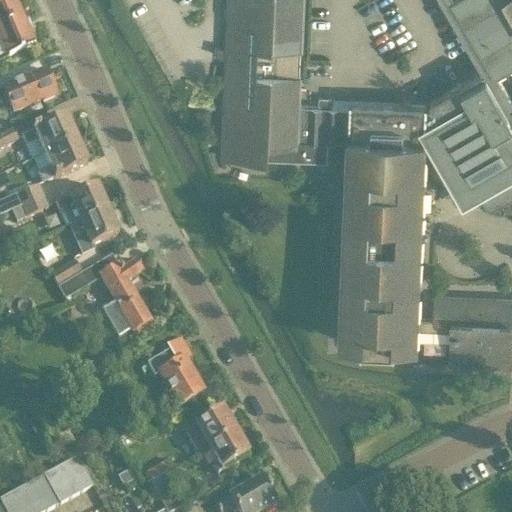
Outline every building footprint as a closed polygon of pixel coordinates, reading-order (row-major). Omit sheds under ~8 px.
[(0,36),(9,57),(34,46),(13,0),(10,0),(0,4),(0,36)] [(299,106),(303,0),(228,0),(222,157),(327,161),(328,141),(348,142),(340,342),(361,342),(361,349),(395,350),(396,344),(417,345),(418,330),(451,331),(450,364),(511,366),(511,342),(511,298),(435,295),(434,319),(417,318),(425,139),(462,209),(484,196),(490,206),(511,193),(511,0),(443,0),(484,70),(430,101),(432,104),(427,107),(427,103),(425,103),(425,104),(352,101),(352,100),(350,100),(349,108),(329,107),(330,105),(331,103),(331,99),(318,98),(318,103),(319,105),(319,107),(299,106)] [(45,70),(1,89),(12,114),(42,101),(43,103),(54,97),(53,95),(56,94),(45,70)] [(48,155),(76,142),(65,118),(22,139),(32,162),(43,157),(48,155)] [(0,152),(18,143),(11,131),(0,136),(0,152)] [(76,142),(48,155),(43,157),(49,171),(38,176),(42,186),(87,166),(76,142)] [(11,214),(43,199),(38,187),(0,204),(0,218),(11,213),(11,214)] [(107,212),(97,189),(55,206),(66,230),(69,229),(107,212)] [(43,199),(11,214),(16,225),(48,210),(43,199)] [(117,236),(107,212),(69,229),(82,259),(94,253),(92,247),(117,236)] [(74,262),(50,276),(58,289),(81,274),(74,262)] [(125,263),(100,278),(115,305),(101,313),(117,340),(131,332),(133,334),(134,333),(137,338),(150,330),(147,325),(150,324),(126,284),(141,275),(134,265),(128,268),(125,263)] [(93,269),(57,290),(65,303),(101,281),(93,269)] [(148,370),(155,383),(161,380),(178,409),(203,394),(184,362),(189,359),(180,343),(167,350),(171,357),(148,370)] [(207,451),(234,435),(221,412),(184,434),(197,456),(206,450),(207,451)] [(234,435),(207,451),(214,464),(209,467),(215,477),(248,457),(234,435)] [(81,495),(92,489),(76,460),(65,466),(81,495)] [(164,476),(174,470),(169,461),(158,467),(164,476)] [(81,495),(65,466),(54,473),(70,501),(81,495)] [(179,479),(174,470),(164,476),(169,485),(179,479)] [(54,473),(43,479),(59,507),(70,501),(54,473)] [(164,476),(149,484),(164,511),(177,511),(183,509),(169,485),(164,476)] [(44,511),(50,511),(57,508),(41,480),(30,485),(44,511)] [(260,480),(214,507),(217,511),(230,511),(232,511),(233,511),(266,511),(276,506),(260,480)] [(20,491),(31,511),(44,511),(30,485),(20,491)] [(31,511),(20,491),(9,497),(17,511),(31,511)] [(17,511),(9,497),(0,501),(0,505),(3,511),(17,511)]
